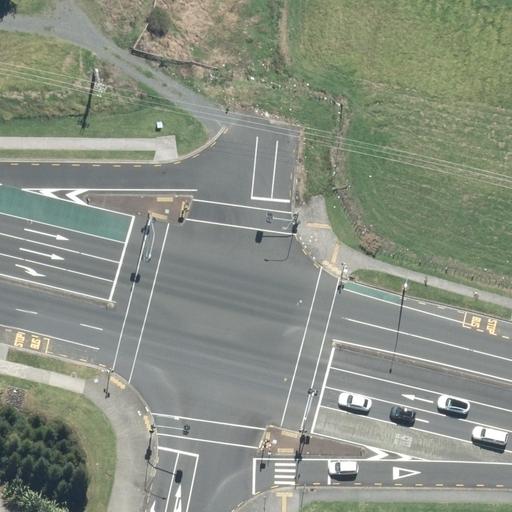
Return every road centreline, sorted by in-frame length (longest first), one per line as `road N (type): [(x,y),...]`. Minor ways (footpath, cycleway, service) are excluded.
road 1 (secondary): [(511,463),(254,473),(189,499)]
road 2 (secondary): [(511,429),(216,356)]
road 3 (secondary): [(230,286),(511,357)]
road 4 (secondary): [(0,176),(187,165),(248,152)]
road 5 (secondary): [(0,232),(230,286)]
road 6 (secondary): [(216,356),(0,302)]
road 7 (residential): [(189,499),(216,356)]
road 8 (residential): [(248,152),(230,286)]
